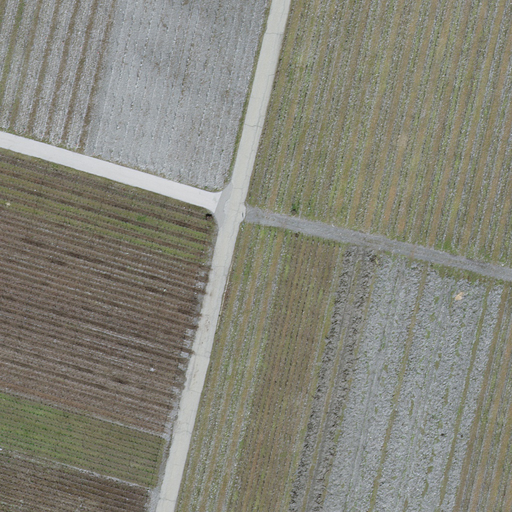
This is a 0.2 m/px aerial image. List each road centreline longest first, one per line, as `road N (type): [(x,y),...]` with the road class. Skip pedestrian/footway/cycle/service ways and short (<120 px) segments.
road 1 (track): [(0,144),(511,274)]
road 2 (track): [(163,511),(280,0)]
